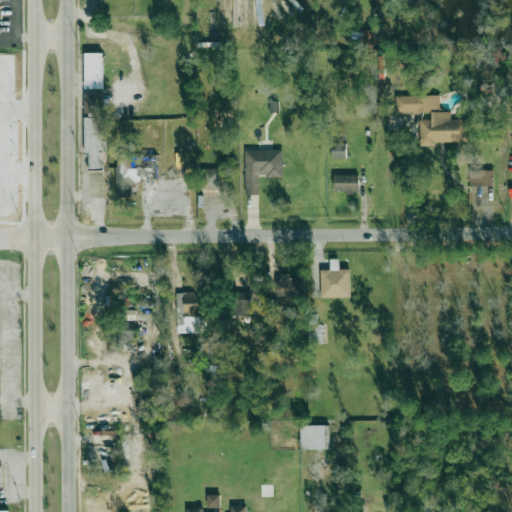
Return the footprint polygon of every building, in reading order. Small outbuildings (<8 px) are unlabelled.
[(102,88),(102,52),(84,52),(83,88),(102,88)] [(83,93),(83,115),(84,115),(84,154),(88,154),(88,169),(106,169),(106,115),(101,115),(101,92),(83,93)] [(466,141),(466,119),(450,119),(450,111),(439,112),(439,95),(395,95),(395,112),(430,112),(430,119),(419,119),(419,146),(433,146),(433,142),(466,141)] [(331,158),(345,158),(346,143),(331,143),(331,158)] [(244,150),(245,194),(259,194),(258,177),(283,176),(282,149),(244,150)] [(129,166),(130,153),(116,152),(115,196),(130,196),(131,184),(137,184),(138,166),(129,166)] [(219,190),(219,169),(202,168),(201,189),(219,190)] [(469,186),(493,185),(492,168),(469,169),(469,186)] [(333,175),(333,192),(358,192),(358,174),(333,175)] [(350,296),(349,268),(338,269),(338,258),(330,258),(330,269),(320,269),(320,297),(350,296)] [(277,295),(303,296),(304,277),(289,277),(289,273),(277,273),(277,295)] [(176,333),(203,332),(202,292),(176,292),(176,333)] [(231,292),(231,314),(251,315),(251,292),(231,292)] [(319,339),(319,327),(316,327),(316,318),(309,318),(309,339),(319,339)] [(299,448),(328,449),(328,425),(300,424),(299,448)]
